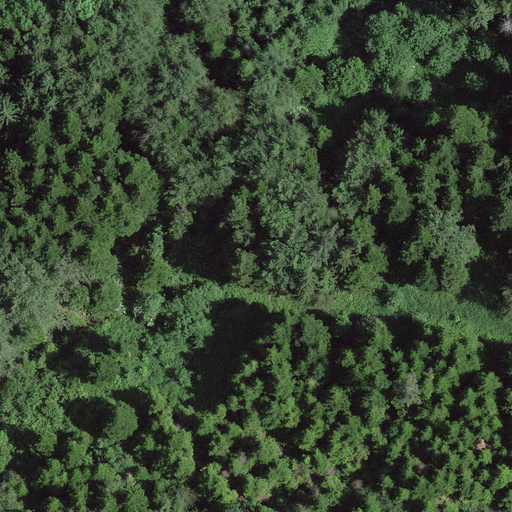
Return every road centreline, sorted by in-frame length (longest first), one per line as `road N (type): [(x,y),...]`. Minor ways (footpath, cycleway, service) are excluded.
road 1 (track): [(442,0),(345,100),(182,192),(97,258),(0,285)]
road 2 (track): [(511,55),(345,100)]
